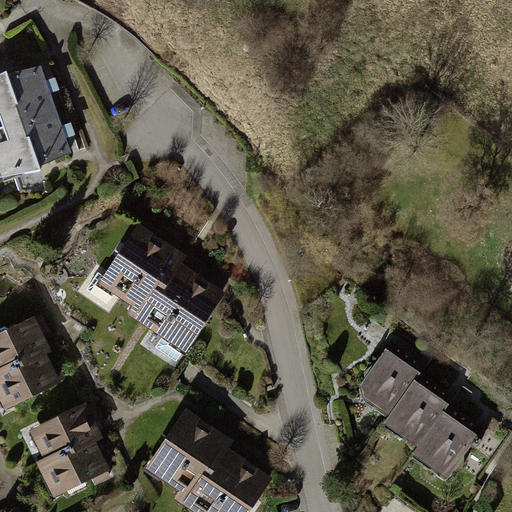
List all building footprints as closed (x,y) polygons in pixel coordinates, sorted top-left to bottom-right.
[(39,67),(0,81),(0,180),(1,183),(70,157),(39,67)] [(136,226),(98,286),(143,314),(176,261),(181,254),(136,226)] [(176,261),(143,314),(138,322),(187,353),(226,292),(176,261)] [(41,315),(0,334),(0,374),(47,353),(50,351),(43,335),(49,332),(41,315)] [(424,370),(388,345),(359,387),(362,397),(391,416),(418,378),(424,370)] [(47,353),(0,374),(0,402),(4,411),(62,383),(47,353)] [(453,402),(418,378),(391,416),(387,422),(421,446),(448,409),(453,402)] [(87,403),(29,431),(45,463),(94,440),(102,436),(87,403)] [(482,433),(448,409),(421,446),(416,453),(449,478),(482,433)] [(187,411),(149,469),(192,497),(225,447),(230,439),(187,411)] [(110,472),(94,440),(45,463),(38,467),(53,499),(110,472)] [(249,511),(272,478),(225,447),(192,497),(186,505),(196,511),(249,511)]
